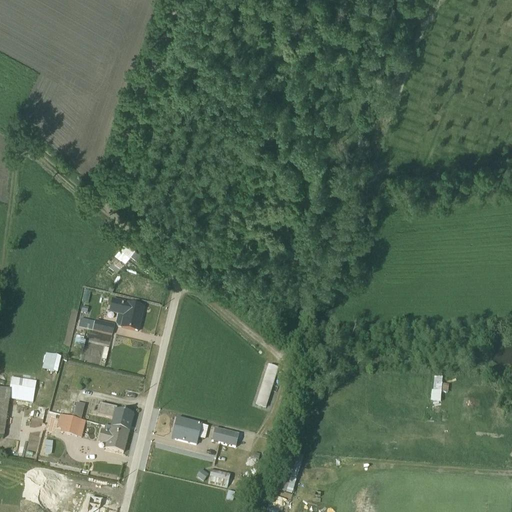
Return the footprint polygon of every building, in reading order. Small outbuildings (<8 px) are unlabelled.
[(146,259),(125,242),(110,259),(120,267),(129,255),(141,265),(146,259)] [(137,334),(143,309),(111,302),(107,316),(116,318),(114,326),(116,329),(137,334)] [(112,339),(115,329),(94,323),(93,325),(80,321),(77,329),(112,339)] [(86,340),(75,337),(72,348),(83,351),(86,340)] [(65,360),(45,355),(41,372),(61,376),(65,360)] [(278,371),(267,368),(255,408),(265,412),(278,371)] [(443,379),(433,379),(432,403),(442,403),(443,379)] [(9,391),(0,390),(0,439),(3,440),(8,401),(33,405),(35,384),(11,380),(9,391)] [(49,401),(41,399),(39,409),(47,410),(49,401)] [(128,434),(133,417),(116,413),(116,411),(91,404),(88,416),(97,418),(95,423),(109,427),(108,430),(128,434)] [(58,416),(64,418),(80,422),(84,408),(76,405),(73,417),(68,415),(70,407),(61,405),(58,416)] [(44,415),(35,413),(31,426),(40,429),(44,415)] [(81,440),(86,424),(80,422),(64,418),(63,423),(58,422),(56,430),(60,431),(59,435),(81,440)] [(207,430),(176,421),(170,442),(195,449),(197,441),(203,443),(207,430)] [(235,450),(240,432),(224,427),(223,433),(213,431),(210,444),(235,450)] [(123,456),(128,434),(108,430),(104,429),(103,433),(100,433),(97,446),(105,447),(104,451),(123,456)] [(51,457),(52,444),(45,443),(44,456),(51,457)] [(290,497),(302,460),(285,455),(274,492),(290,497)] [(260,464),(250,461),(242,488),(227,484),(229,477),(211,472),(207,486),(250,498),(260,464)] [(227,492),(225,501),(232,502),(234,494),(227,492)] [(288,511),(291,503),(271,496),(266,511),(288,511)]
